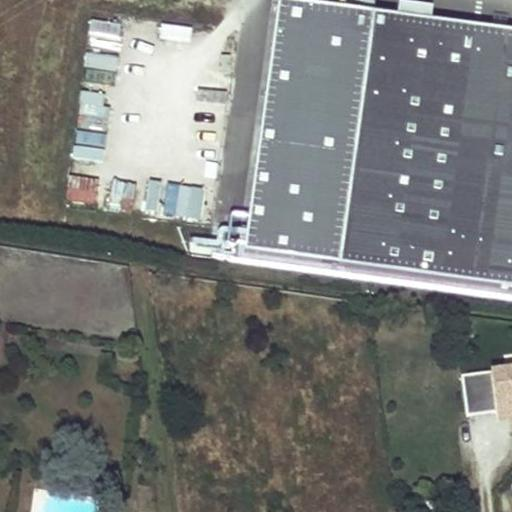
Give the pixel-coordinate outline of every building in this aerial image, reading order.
[(339,266),(511,288),(511,32),(477,27),(404,18),(374,13),(339,266)] [(89,20),(88,34),(118,37),(119,23),(89,20)] [(160,40),(189,42),(190,27),(161,25),(160,40)] [(112,78),(118,60),(88,51),(82,69),(112,78)] [(331,55),(323,73),(341,81),(349,63),(331,55)] [(80,90),(77,124),(105,126),(108,93),(80,90)] [(77,144),(74,155),(101,163),(104,152),(77,144)] [(68,178),(67,200),(95,201),(97,179),(68,178)] [(178,186),(174,218),(197,221),(202,189),(178,186)] [(121,348),(119,361),(136,363),(138,350),(121,348)] [(511,369),(491,372),(499,422),(510,421),(511,434),(511,433),(511,369)]
